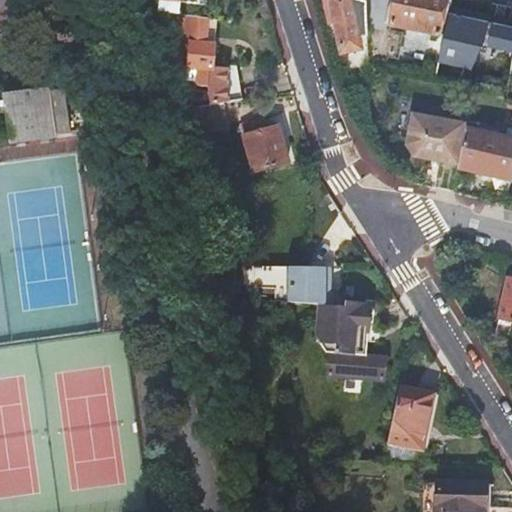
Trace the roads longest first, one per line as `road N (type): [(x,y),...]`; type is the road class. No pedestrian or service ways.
road 1 (residential): [(375,209),(449,345),(511,438)]
road 2 (residential): [(288,0),(343,151),(375,209)]
road 3 (residential): [(375,209),(511,238)]
